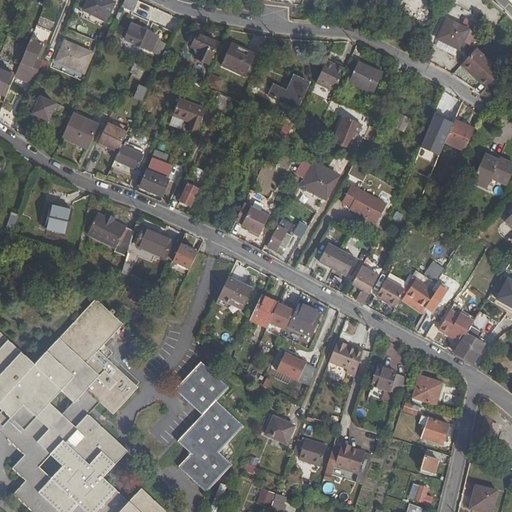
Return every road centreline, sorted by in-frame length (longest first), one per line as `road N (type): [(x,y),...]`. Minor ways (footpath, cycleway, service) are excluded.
road 1 (residential): [(0,131),(50,167),(214,236),(476,376)]
road 2 (residential): [(162,0),(364,37),(483,108)]
road 3 (residential): [(476,376),(445,511)]
